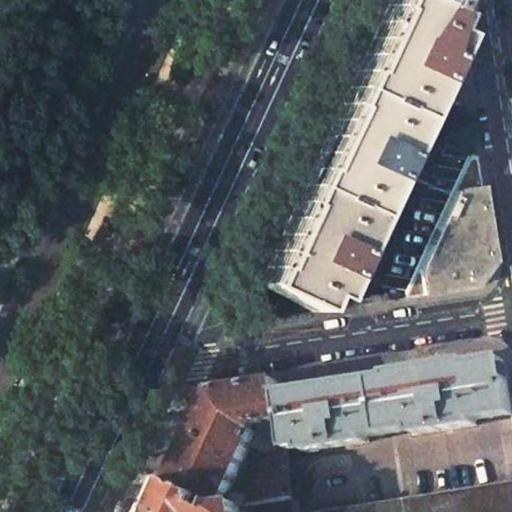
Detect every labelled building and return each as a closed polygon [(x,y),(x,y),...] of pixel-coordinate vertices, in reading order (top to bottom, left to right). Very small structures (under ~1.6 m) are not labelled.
[(437,0),(432,6),(418,0),(392,0),(260,287),(314,312),(321,296),(331,301),(410,128),(454,33),(443,30),(451,15),(443,11),(445,3),(441,2),(438,0),(437,0)] [(467,155),(403,295),(402,298),(471,287),(489,261),(473,156),(471,156),(467,155)] [(497,361),(416,374),(415,369),(396,372),(397,377),(331,387),(330,382),(308,386),(309,391),(280,396),(288,449),(312,446),(313,451),(365,442),(365,437),(414,430),(414,435),(476,425),(475,420),(511,414),(511,406),(506,371),(503,364),(499,362),(497,361)] [(295,491),(288,449),(280,396),(278,381),(212,391),(170,483),(223,508),(296,497),(295,491)] [(511,511),(511,482),(328,511),(511,511)] [(170,483),(156,511),(297,511),(296,497),(223,508),(170,483)]
